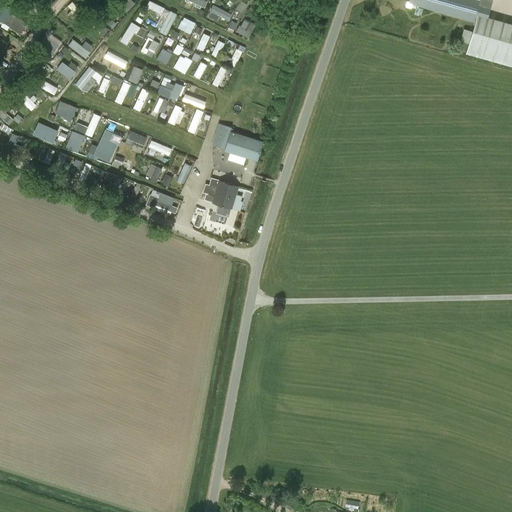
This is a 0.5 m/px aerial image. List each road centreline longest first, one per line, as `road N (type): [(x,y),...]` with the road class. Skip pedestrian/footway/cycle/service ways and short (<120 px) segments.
road 1 (unclassified): [(208,511),(256,261),(345,0)]
road 2 (track): [(250,301),(511,295)]
